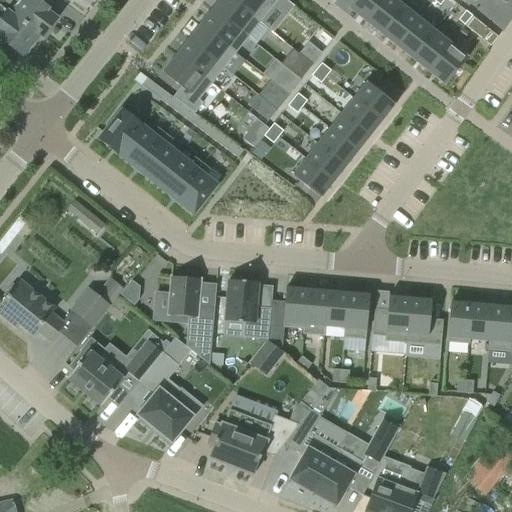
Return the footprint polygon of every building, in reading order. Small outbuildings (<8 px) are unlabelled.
[(49,10),(36,0),(13,0),(14,2),(17,4),(10,13),(9,14),(40,37),(40,38),(42,40),(53,25),(50,22),(54,17),(47,12),(49,10)] [(228,0),(219,0),(211,11),(247,39),(259,24),(228,0)] [(264,0),(228,0),(259,24),(273,6),(264,0)] [(354,0),(347,9),(365,23),(383,0),(354,0)] [(383,0),(365,23),(380,35),(403,7),(393,0),(383,0)] [(403,7),(380,35),(396,48),(418,20),(403,7)] [(9,14),(10,13),(7,11),(0,20),(0,56),(1,58),(2,57),(0,56),(7,47),(15,52),(14,53),(24,61),(36,45),(35,44),(40,38),(40,37),(9,14)] [(211,11),(199,26),(235,54),(247,39),(211,11)] [(465,12),(457,21),(463,26),(471,17),(465,12)] [(471,17),(463,26),(478,38),(486,28),(471,17)] [(418,20),(396,48),(411,60),(434,32),(418,20)] [(199,26),(187,41),(223,69),(235,54),(199,26)] [(434,32),(411,60),(427,73),(449,44),(434,32)] [(187,41),(175,56),(211,84),(223,69),(187,41)] [(307,44),(298,56),(311,66),(320,54),(307,44)] [(449,44),(427,73),(445,87),(467,58),(449,44)] [(175,56),(161,74),(180,88),(172,99),(175,101),(180,105),(185,108),(193,115),(202,104),(198,101),(211,84),(175,56)] [(321,64),(316,70),(325,78),(330,72),(321,64)] [(316,70),(311,77),(320,84),(325,78),(316,70)] [(139,74),(133,81),(141,87),(147,80),(139,74)] [(352,100),(381,123),(394,106),(366,84),(352,100)] [(286,97),(275,88),(268,98),(279,107),(286,97)] [(175,101),(165,94),(160,101),(170,109),(175,101)] [(297,94),(292,101),(301,108),(306,102),(297,94)] [(341,115),(369,138),(381,123),(352,100),(341,115)] [(175,112),(180,105),(175,101),(170,109),(175,112)] [(292,101),(287,107),(296,114),(301,108),(292,101)] [(179,116),(185,108),(180,105),(175,112),(179,116)] [(194,116),(185,108),(179,116),(189,123),(194,116)] [(98,140),(117,156),(141,126),(121,110),(98,140)] [(369,138),(341,115),(329,130),(357,153),(369,138)] [(194,127),(199,119),(194,116),(189,123),(194,127)] [(198,130),(204,123),(199,119),(194,127),(198,130)] [(256,122),(245,137),(256,146),(263,137),(268,131),(256,122)] [(214,130),(204,123),(198,130),(208,138),(214,130)] [(273,124),(268,131),(277,138),(282,132),(273,124)] [(117,156),(136,170),(159,141),(141,126),(117,156)] [(223,137),(214,130),(208,138),(218,145),(223,137)] [(357,153),(329,130),(317,145),(345,168),(357,153)] [(188,143),(194,136),(188,131),(182,138),(188,143)] [(268,131),(263,137),(272,144),(277,138),(268,131)] [(233,145),(223,137),(218,145),(227,152),(233,145)] [(159,141),(136,170),(155,185),(178,156),(159,141)] [(242,152),(233,145),(227,152),(237,159),(242,152)] [(305,161),(333,183),(345,168),(317,145),(305,161)] [(178,156),(155,185),(173,200),(197,171),(178,156)] [(333,183),(305,161),(292,177),(320,200),(333,183)] [(197,171),(173,200),(193,216),(216,186),(197,171)] [(67,211),(82,223),(90,214),(75,202),(67,211)] [(9,229),(4,236),(11,241),(16,234),(9,229)] [(213,309),(197,308),(200,280),(170,278),(167,316),(188,318),(185,348),(208,366),(209,365),(209,355),(213,309)] [(130,281),(119,295),(133,306),(138,300),(138,288),(130,281)] [(256,310),(258,286),(227,283),(224,323),(244,325),(243,339),(267,341),(270,311),(256,310)] [(0,316),(17,330),(19,327),(33,337),(37,332),(50,342),(64,325),(41,306),(45,302),(32,291),(28,295),(16,285),(15,287),(12,285),(3,296),(6,299),(0,305),(0,316)] [(303,330),(306,290),(285,288),(281,329),(302,330),(303,330)] [(70,311),(92,328),(109,307),(88,289),(70,311)] [(324,327),(327,291),(306,290),(303,330),(302,330),(301,335),(324,337),(325,327),(324,327)] [(344,329),(347,293),(327,291),(324,327),(325,327),(343,329),(344,329)] [(365,340),(368,295),(347,293),(344,329),(343,329),(342,339),(365,340)] [(405,344),(409,299),(388,297),(386,311),(373,310),(371,336),(384,338),(384,342),(405,344)] [(440,347),(442,321),(429,320),(430,301),(409,299),(405,344),(440,347)] [(468,340),(471,304),(450,302),(446,343),(469,345),(469,340),(468,340)] [(488,342),(491,306),(471,304),(468,340),(469,340),(487,342),(488,342)] [(509,353),(511,317),(511,307),(491,306),(488,342),(487,342),(486,351),(509,353)] [(123,380),(97,359),(104,351),(90,340),(67,368),(72,372),(66,380),(100,407),(123,380)] [(138,382),(162,354),(146,340),(122,369),(138,382)] [(265,376),(282,354),(267,342),(249,364),(265,376)] [(296,364),(301,357),(291,350),(286,356),(296,364)] [(140,384),(154,395),(136,416),(147,425),(160,435),(171,444),(192,417),(172,400),(180,390),(167,380),(178,367),(163,355),(140,384)] [(209,355),(209,365),(221,366),(222,356),(209,355)] [(311,365),(301,357),(296,364),(306,371),(311,365)] [(339,383),(340,371),(332,370),(331,383),(339,383)] [(347,384),(348,371),(340,371),(339,383),(347,384)] [(374,392),(375,380),(367,379),(366,392),(374,392)] [(463,394),(464,381),(456,380),(455,393),(463,394)] [(471,394),(472,382),(464,381),(463,394),(471,394)] [(435,397),(436,385),(428,384),(427,397),(435,397)] [(493,408),(499,396),(491,392),(486,404),(493,408)] [(297,426),(282,445),(298,455),(320,417),(307,409),(297,426)] [(282,445),(297,426),(273,417),(270,426),(229,411),(223,425),(221,425),(220,427),(214,424),(206,445),(212,447),(208,458),(226,465),(226,467),(234,470),(235,469),(253,476),(262,453),(273,457),(282,445)] [(462,413),(451,435),(464,441),(475,420),(462,413)] [(381,421),(363,455),(379,463),(398,430),(381,421)] [(314,435),(288,480),(312,494),(337,449),(314,435)] [(463,478),(484,496),(511,462),(511,457),(493,441),(463,478)] [(337,449),(312,494),(335,507),(361,463),(337,449)] [(376,479),(363,511),(410,511),(417,494),(432,500),(445,475),(425,468),(423,475),(409,469),(402,489),(376,479)] [(0,503),(0,511),(14,511),(12,501),(0,503)]
